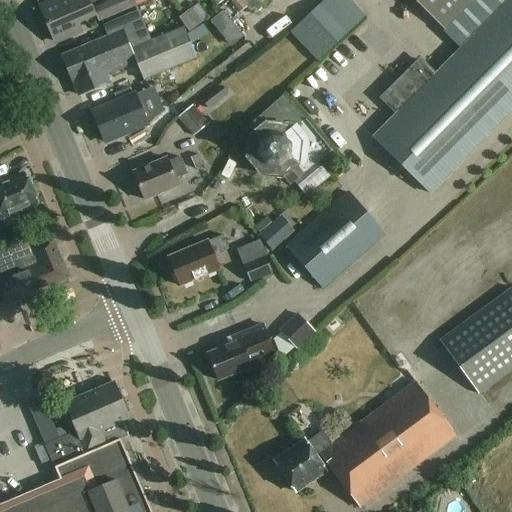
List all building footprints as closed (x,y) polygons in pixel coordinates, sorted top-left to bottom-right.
[(106,25),(138,11),(136,6),(149,0),(105,0),(90,6),(87,0),(54,0),(41,6),(56,42),(80,32),(76,23),(99,13),(102,21),(104,20),(106,25)] [(511,0),(415,0),(463,47),(374,136),(432,194),(511,114),(511,0)] [(347,34),(320,6),(301,24),(328,52),(347,34)] [(224,10),(211,21),(218,30),(231,19),(224,10)] [(151,41),(138,11),(106,25),(110,36),(63,56),(79,95),(110,82),(107,75),(123,68),(122,67),(137,61),(145,79),(196,58),(184,27),(180,29),(176,18),(157,26),(161,37),(151,41)] [(330,151),(283,96),(250,125),(262,138),(251,148),(274,173),(285,163),(299,178),(330,151)] [(145,137),(129,102),(114,109),(114,108),(96,116),(100,124),(94,127),(106,154),(145,137)] [(210,123),(195,106),(179,119),(194,137),(210,123)] [(339,157),(347,151),(322,120),(313,128),(328,146),(329,145),(339,157)] [(187,173),(181,158),(170,162),(168,158),(133,173),(145,199),(179,185),(176,178),(187,173)] [(127,162),(110,167),(115,184),(132,179),(127,162)] [(330,177),(318,163),(296,183),(308,196),(330,177)] [(37,202),(25,176),(3,185),(2,181),(0,181),(0,217),(0,218),(1,218),(5,226),(19,220),(15,212),(37,202)] [(386,235),(348,192),(288,245),(326,288),(386,235)] [(228,246),(223,236),(209,242),(209,241),(169,258),(181,286),(220,269),(213,252),(228,246)] [(0,308),(70,279),(52,240),(31,248),(29,242),(0,254),(0,308)] [(273,274),(266,256),(244,264),(250,282),(273,274)] [(511,370),(511,289),(511,288),(440,340),(480,394),(511,370)] [(314,330),(301,316),(276,337),(289,351),(314,330)] [(276,353),(263,324),(226,339),(229,345),(208,353),(219,380),(253,366),(250,360),(260,356),(262,359),(276,353)] [(45,445),(54,465),(86,452),(87,454),(121,439),(121,440),(129,436),(124,424),(126,423),(126,420),(130,419),(115,384),(66,404),(68,408),(56,413),(60,421),(71,416),(78,431),(67,436),(64,428),(55,432),(58,440),(45,445)] [(453,436),(415,385),(332,447),(323,434),(308,445),(305,440),(276,462),(297,490),(325,470),(316,458),(323,452),(361,503),(453,436)] [(61,480),(0,505),(0,511),(152,511),(121,440),(121,439),(87,454),(55,468),(61,480)]
